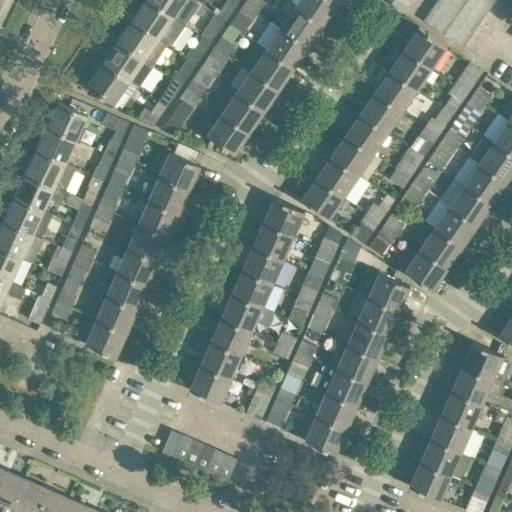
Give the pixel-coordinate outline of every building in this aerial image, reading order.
[(144,0),(131,19),(167,44),(168,43),(171,45),(187,23),(173,14),(172,15),(150,0),(144,0)] [(201,2),(198,0),(150,0),(172,15),(173,14),(181,2),(194,12),(201,2)] [(225,20),(239,0),(226,0),(217,14),(225,20)] [(245,0),(245,1),(259,11),(265,1),(263,0),(245,0)] [(324,23),(296,4),(289,0),(287,0),(282,7),(290,13),(281,26),(309,45),(324,23)] [(324,23),(338,2),(335,0),(298,0),(296,4),(324,23)] [(451,23),(458,13),(439,0),(436,0),(431,9),(451,23)] [(439,0),(458,13),(465,3),(460,0),(439,0)] [(484,16),(490,6),(481,0),(466,0),(465,3),(484,16)] [(252,20),(259,11),(245,1),(239,10),(252,20)] [(477,26),(484,16),(465,3),(458,13),(477,26)] [(444,33),(451,23),(431,9),(424,19),(444,33)] [(470,36),(477,26),(458,13),(451,23),(470,36)] [(211,41),(225,20),(217,14),(202,35),(211,41)] [(116,41),(142,59),(150,47),(160,54),(167,44),(131,19),(116,41)] [(463,46),(470,36),(451,23),(444,33),(463,46)] [(294,67),(309,45),(281,26),(266,47),(294,67)] [(432,67),(447,45),(419,26),(418,27),(420,27),(405,48),(432,67)] [(196,63),(211,41),(202,35),(187,57),(196,63)] [(216,45),(229,54),(236,44),(222,35),(216,45)] [(139,86),(153,66),(142,59),(116,41),(102,62),(128,80),(129,79),(139,86)] [(256,41),(241,62),(251,69),(279,88),(294,67),(266,47),(256,41)] [(215,75),(229,54),(216,45),(201,66),(215,75)] [(418,88),(432,67),(405,48),(391,70),(418,88)] [(181,85),(196,63),(187,57),(172,79),(181,85)] [(475,80),(483,69),(469,60),(455,82),(468,91),(476,81),(475,80)] [(113,101),(128,80),(102,62),(87,83),(113,101)] [(200,97),(215,75),(201,66),(186,87),(200,97)] [(264,110),(279,88),(251,69),(236,91),(264,110)] [(388,73),(385,71),(378,80),(381,83),(376,91),(403,109),(418,88),(391,70),(388,73)] [(167,106),(181,85),(172,79),(158,100),(167,106)] [(449,91),(453,94),(455,95),(462,100),(468,91),(455,82),(449,91)] [(472,94),(486,104),(493,94),(479,84),(472,94)] [(194,106),(200,97),(186,87),(180,96),(194,106)] [(250,131),(264,110),(236,91),(222,112),(250,131)] [(388,131),(403,109),(376,91),(361,112),(388,131)] [(480,113),(486,104),(472,94),(466,103),(480,113)] [(48,126),(75,138),(86,115),(87,115),(87,114),(58,100),(57,101),(59,102),(48,126)] [(154,125),(167,106),(158,100),(151,111),(145,106),(137,118),(154,125)] [(114,156),(119,143),(129,121),(107,111),(102,123),(116,129),(112,138),(111,137),(104,152),(114,156)] [(235,153),(250,131),(222,112),(207,134),(235,153)] [(373,152),(374,152),(388,131),(361,112),(346,134),(373,152)] [(425,125),(439,134),(446,125),(438,119),(436,118),(432,115),(425,125)] [(511,152),(511,120),(508,118),(493,140),(511,152)] [(424,155),(439,134),(425,125),(410,146),(424,155)] [(64,162),(75,138),(48,126),(37,150),(64,162)] [(443,137),(457,146),(463,137),(450,127),(443,137)] [(382,158),(374,152),(373,152),(346,134),(332,155),(367,179),(382,158)] [(451,155),(457,146),(443,137),(437,146),(451,155)] [(507,181),(511,172),(511,152),(493,140),(479,161),(507,181)] [(409,177),(424,155),(410,146),(396,168),(409,177)] [(119,158),(134,164),(138,154),(124,147),(119,158)] [(75,167),(64,162),(37,150),(26,173),(64,191),(64,190),(66,191),(76,168),(75,167)] [(159,174),(190,188),(201,164),(169,150),(159,174)] [(109,168),(114,156),(104,152),(99,164),(97,163),(92,175),(103,180),(109,168)] [(352,201),(367,179),(332,155),(317,177),(344,195),(352,201)] [(130,175),(134,164),(119,158),(109,181),(110,182),(123,188),(128,175),(130,175)] [(492,202),(507,181),(479,161),(464,183),(492,202)] [(403,186),(409,177),(396,168),(389,177),(403,186)] [(414,180),(427,189),(434,179),(420,170),(414,180)] [(59,201),(64,191),(26,173),(15,197),(42,209),(48,196),(59,201)] [(179,212),(190,188),(159,174),(148,198),(179,212)] [(93,204),(103,180),(92,175),(88,185),(89,186),(83,200),(93,204)] [(329,217),(344,195),(317,177),(303,198),(302,197),(301,198),(329,217)] [(413,210),(427,189),(414,180),(399,201),(413,210)] [(117,201),(123,188),(110,182),(109,181),(98,205),(113,212),(118,201),(117,201)] [(477,224),(492,202),(464,183),(449,205),(477,224)] [(305,210),(278,198),(274,196),(263,220),(294,234),(305,210)] [(15,197),(4,221),(31,233),(41,238),(52,214),(42,209),(15,197)] [(169,236),(179,212),(148,198),(138,222),(169,236)] [(82,228),(93,204),(83,200),(73,223),(82,228)] [(380,220),(387,210),(373,201),(366,211),(380,220)] [(109,222),(113,212),(98,205),(94,216),(109,222)] [(462,245),(477,224),(449,205),(434,226),(462,245)] [(374,229),(380,220),(366,211),(360,219),(374,229)] [(384,223),(398,232),(404,222),(391,213),(384,223)] [(284,258),(294,234),(263,220),(253,244),(284,258)] [(0,247),(20,257),(31,233),(4,221),(0,229),(0,247)] [(158,260),(169,236),(138,222),(127,246),(158,260)] [(72,252),(82,228),(73,223),(62,246),(58,244),(57,245),(72,252)] [(334,252),(343,233),(329,223),(319,245),(334,252)] [(392,241),(398,232),(384,223),(378,232),(392,241)] [(448,267),(462,245),(434,226),(420,248),(448,267)] [(77,253),(93,259),(97,249),(82,242),(77,253)] [(273,282),(284,258),(253,244),(242,268),(273,282)] [(344,244),(339,254),(354,261),(358,250),(344,244)] [(62,274),(72,252),(57,245),(48,268),(62,274)] [(330,262),(334,252),(319,245),(315,255),(330,262)] [(148,284),(158,260),(127,246),(117,270),(148,284)] [(0,276),(9,281),(9,280),(20,257),(0,247),(0,276)] [(433,288),(448,267),(420,248),(405,269),(433,288)] [(88,270),(93,259),(77,253),(67,277),(80,282),(86,269),(88,270)] [(263,306),(273,282),(242,268),(232,292),(263,306)] [(313,300),(324,276),(309,269),(298,293),(313,300)] [(137,308),(148,284),(117,270),(106,294),(137,308)] [(410,285),(393,277),(379,271),(368,295),(399,309),(410,285)] [(26,287),(9,280),(9,281),(0,276),(0,300),(5,290),(21,298),(26,287)] [(74,295),(80,282),(67,277),(57,300),(72,307),(76,296),(74,295)] [(42,295),(51,299),(57,285),(48,281),(42,295)] [(318,302),(333,308),(338,297),(323,291),(318,302)] [(252,330),(263,306),(232,292),(221,316),(252,330)] [(304,322),(313,300),(298,293),(288,315),(304,322)] [(40,323),(51,299),(39,294),(29,318),(40,323)] [(127,332),(137,308),(106,294),(96,318),(127,332)] [(389,333),(399,309),(368,295),(358,319),(389,333)] [(67,317),(72,307),(57,300),(52,310),(67,317)] [(323,332),(333,308),(318,302),(308,325),(323,332)] [(242,354),(252,330),(221,316),(211,340),(242,354)] [(511,316),(500,333),(499,333),(499,334),(511,342),(511,316)] [(116,356),(127,332),(96,318),(85,342),(116,356)] [(378,357),(389,333),(358,319),(347,343),(378,357)] [(293,347),(297,336),(282,330),(278,341),(293,347)] [(297,349),(312,356),(318,345),(302,338),(297,349)] [(231,378),(242,354),(211,340),(200,364),(231,378)] [(288,357),(293,347),(278,341),(273,351),(288,357)] [(505,376),(496,372),(504,354),(473,341),(462,364),(493,378),(502,382),(505,376)] [(368,380),(378,357),(347,343),(336,367),(368,380)] [(308,366),(312,356),(297,349),(292,359),(308,366)] [(368,380),(336,367),(328,363),(317,387),(326,391),(357,404),(368,380)] [(220,401),(231,378),(200,364),(189,388),(220,401)] [(482,402),(493,378),(462,364),(451,388),(482,402)] [(271,394),(275,384),(261,377),(256,388),(271,394)] [(276,397),(292,403),(296,393),(281,386),(276,397)] [(260,419),(271,394),(256,388),(246,412),(259,418),(260,419)] [(472,426),(482,402),(451,388),(441,412),(472,426)] [(346,428),(357,404),(326,391),(315,415),(346,428)] [(281,428),(292,403),(276,397),(265,421),(266,422),(267,421),(281,428)] [(461,450),(462,450),(472,426),(441,412),(430,436),(461,450)] [(511,444),(511,443),(511,415),(507,413),(497,437),(511,444)] [(336,452),(346,428),(315,415),(305,439),(336,452)] [(173,455),(183,433),(172,428),(162,450),(173,455)] [(183,460),(193,438),(183,433),(173,455),(183,460)] [(470,454),(462,450),(461,450),(430,436),(420,460),(451,474),(460,478),(470,454)] [(506,456),(511,444),(497,437),(492,449),(506,456)] [(194,464),(204,442),(193,438),(183,460),(194,464)] [(205,469),(215,447),(204,442),(194,464),(205,469)] [(216,474),(225,452),(215,447),(205,469),(216,474)] [(216,474),(228,479),(237,457),(225,452),(216,474)] [(440,498),(451,474),(420,460),(409,484),(440,498)] [(0,468),(0,511),(8,511),(24,477),(1,468),(2,466),(1,466),(0,468)] [(504,496),(511,477),(511,472),(506,470),(496,492),(504,496)] [(490,491),(495,481),(480,474),(476,485),(490,491)] [(36,511),(47,488),(25,478),(25,477),(24,476),(24,477),(8,511),(36,511)] [(472,511),(480,511),(490,491),(476,485),(465,509),(472,511)] [(63,511),(70,498),(48,488),(48,487),(47,486),(47,488),(36,511),(63,511)] [(496,492),(490,506),(498,509),(498,508),(504,496),(496,492)] [(91,511),(93,508),(71,498),(72,497),(71,497),(70,498),(63,511),(91,511)]
